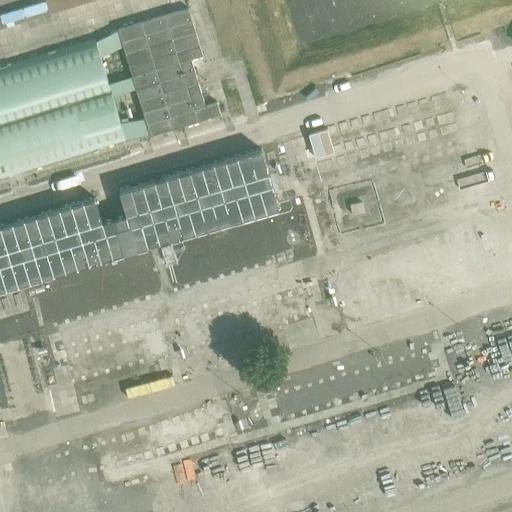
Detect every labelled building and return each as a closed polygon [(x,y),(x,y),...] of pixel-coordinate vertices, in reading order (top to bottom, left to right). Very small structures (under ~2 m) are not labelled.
[(190,8),(118,30),(150,135),(222,114),(218,101),(206,105),(192,58),(204,55),(190,8)] [(95,38),(0,67),(0,122),(110,89),(95,38)] [(110,89),(0,122),(0,180),(126,141),(110,89)] [(95,198),(0,226),(0,290),(280,207),(262,147),(121,189),(128,214),(102,222),(95,198)] [(318,406),(434,376),(428,353),(312,382),(318,406)]
